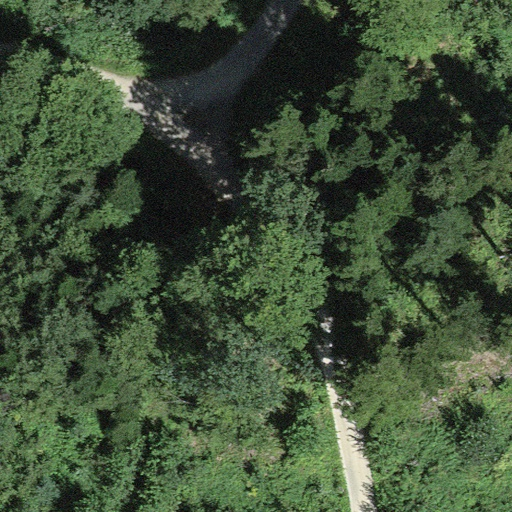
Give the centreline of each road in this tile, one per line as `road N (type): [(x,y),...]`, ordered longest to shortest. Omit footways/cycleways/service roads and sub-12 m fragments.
road 1 (track): [(362,511),(332,350),(294,269),(236,185),(153,106),(104,77),(0,48)]
road 2 (track): [(280,0),(198,144)]
